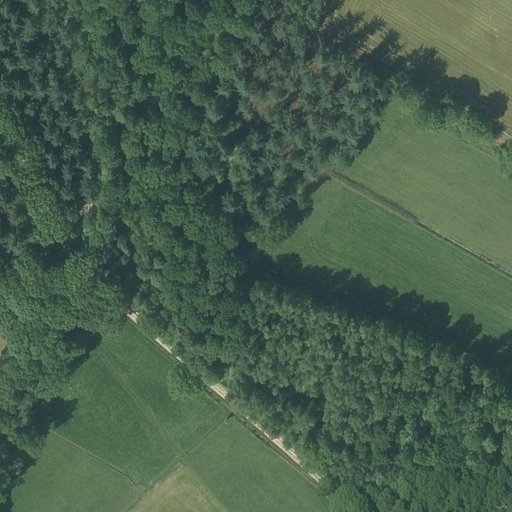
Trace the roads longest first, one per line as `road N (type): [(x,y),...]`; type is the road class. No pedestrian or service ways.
road 1 (track): [(93,280),(345,511)]
road 2 (track): [(0,117),(65,248),(93,280)]
